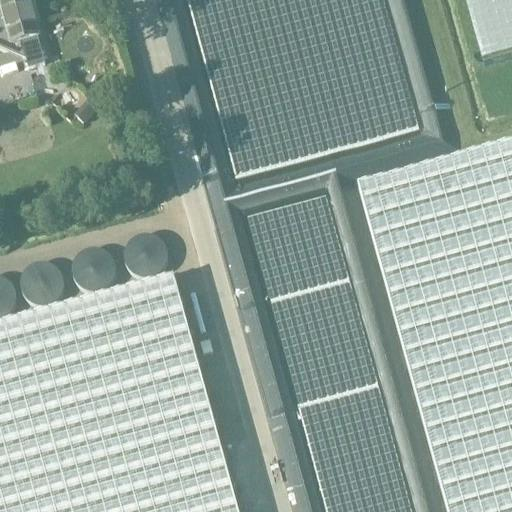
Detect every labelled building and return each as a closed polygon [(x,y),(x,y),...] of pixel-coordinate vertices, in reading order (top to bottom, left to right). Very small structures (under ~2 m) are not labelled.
[(36,40),(37,40),(26,0),(0,0),(0,8),(1,14),(0,17),(0,49),(8,53),(10,47),(19,45),(26,72),(43,67),(36,40)] [(511,511),(511,147),(358,189),(446,511),(511,511)] [(166,258),(166,256),(166,253),(166,251),(165,249),(164,247),(164,245),(162,243),(161,241),(160,240),(158,238),(156,237),(154,236),(152,235),(150,234),(148,233),(146,233),(144,233),(141,233),(139,233),(137,234),(135,235),(133,236),(131,237),(129,238),(128,240),(126,241),(125,243),(124,245),(123,247),(122,249),(121,251),(121,253),(121,256),(121,258),(121,260),(122,262),(123,264),(124,266),(125,268),(126,270),(128,272),(129,273),(131,274),(133,276),(135,276),(137,277),(139,278),(141,278),(144,278),(146,278),(148,278),(150,277),(152,276),(154,276),(156,274),(158,273),(160,272),(161,270),(162,268),(163,266),(164,264),(165,262),(166,260),(166,258)] [(114,272),(114,270),(114,268),(113,266),(113,263),(112,261),(111,259),(110,257),(109,256),(107,254),(106,252),(104,251),(102,250),(100,249),(98,248),(96,248),(93,247),(91,247),(89,247),(87,248),(85,248),(83,249),(81,250),(79,251),(77,252),(75,254),(74,256),(72,257),(71,259),(70,261),(70,263),(69,266),(69,268),(69,270),(69,272),(69,274),(70,277),(70,279),(71,281),(72,283),(74,284),(75,286),(77,287),(79,289),(81,290),(83,291),(85,292),(87,292),(91,293),(93,292),(96,292),(98,292),(100,291),(102,290),(104,289),(106,287),(107,286),(109,284),(110,283),(111,281),(112,279),(113,277),(114,274),(114,272)] [(63,286),(63,284),(63,282),(62,280),(62,278),(61,276),(60,274),(59,272),(58,270),(56,268),(55,267),(53,265),(51,264),(49,263),(47,263),(45,262),(42,262),(40,262),(38,262),(36,262),(34,263),(31,263),(30,264),(28,265),(26,267),(24,268),(23,270),(21,272),(20,274),(19,276),(18,278),(18,280),(18,282),(18,284),(18,286),(18,289),(18,291),(19,293),(20,295),(21,297),(23,299),(24,300),(26,302),(28,303),(29,304),(32,305),(34,306),(36,306),(38,307),(40,307),(42,307),(45,306),(47,306),(49,305),(51,304),(53,303),(55,302),(56,300),(58,299),(59,297),(60,295),(61,293),(62,291),(62,289),(63,286)] [(236,511),(174,281),(0,328),(0,511),(236,511)] [(0,281),(0,322),(0,323),(7,319),(12,313),(14,306),(14,298),(11,291),(6,285),(0,281)]
